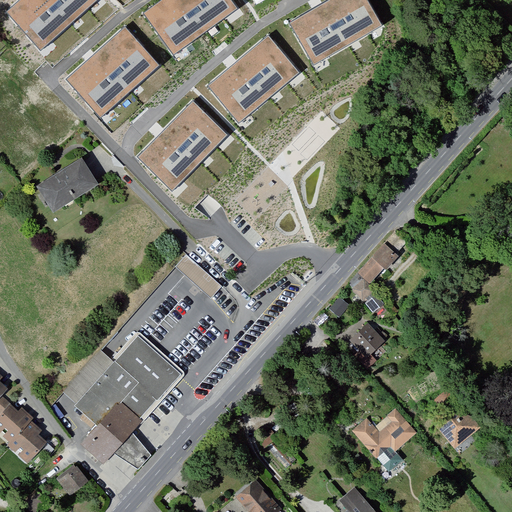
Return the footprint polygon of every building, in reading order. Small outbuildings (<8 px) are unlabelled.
[(19,0),(6,12),(41,51),(98,0),(19,0)] [(232,0),(161,0),(143,13),(174,55),(238,9),(232,0)] [(368,0),(329,0),(290,22),(314,64),(383,25),(368,0)] [(126,26),(66,79),(101,118),(160,65),(126,26)] [(269,35),(208,86),(239,124),(300,73),(269,35)] [(193,100),(137,157),(172,191),(228,135),(193,100)] [(96,186),(80,160),(36,188),(52,214),(96,186)] [(278,223),(286,215),(275,205),(268,213),(278,223)] [(394,234),(383,246),(395,257),(406,244),(394,234)] [(397,259),(395,257),(383,246),(370,260),(382,271),(384,273),(397,259)] [(185,258),(175,270),(209,301),(220,289),(185,258)] [(382,271),(370,260),(357,275),(369,286),(382,271)] [(351,292),(361,304),(373,294),(363,282),(351,292)] [(340,295),(330,306),(340,315),(350,304),(340,295)] [(375,297),(365,306),(373,316),(384,306),(375,297)] [(368,325),(348,344),(358,354),(354,357),(366,371),(375,363),(369,356),(384,343),(368,325)] [(96,428),(79,448),(101,467),(140,424),(139,423),(138,422),(179,377),(136,339),(113,365),(100,354),(63,395),(75,406),(73,408),(96,428)] [(18,414),(0,398),(0,437),(9,445),(29,423),(31,420),(21,411),(18,414)] [(460,408),(435,429),(454,451),(478,430),(460,408)] [(365,419),(350,434),(376,461),(390,448),(395,454),(416,434),(394,411),(385,419),(388,422),(377,432),(365,419)] [(29,423),(9,445),(6,448),(26,465),(45,444),(36,436),(40,432),(29,423)] [(75,469),(57,483),(70,498),(87,484),(75,469)] [(254,484),(236,500),(246,511),(279,511),(280,511),(254,484)] [(344,511),(371,511),(353,491),(338,504),(344,511)]
